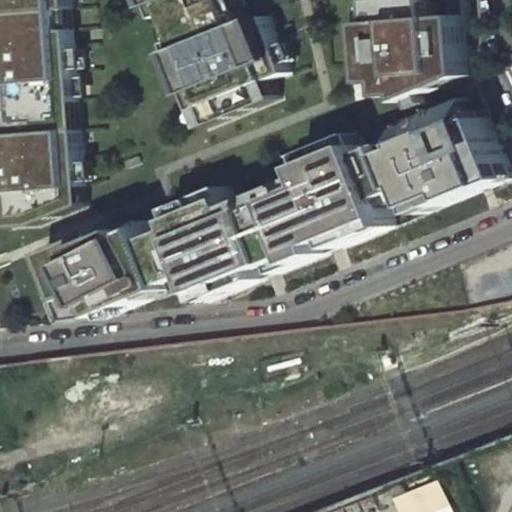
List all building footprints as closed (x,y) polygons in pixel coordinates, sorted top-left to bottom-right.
[(75,0),(0,0),(0,2),(5,2),(8,33),(0,33),(0,96),(12,95),(16,145),(0,146),(0,208),(11,207),(20,207),(22,227),(42,225),(82,209),(80,186),(89,186),(85,129),(76,129),(74,102),(83,101),(78,28),(69,29),(67,9),(76,8),(75,0)] [(157,0),(165,18),(174,14),(184,39),(175,43),(202,110),(211,106),(219,125),(275,102),(268,84),(277,80),(295,72),(272,16),(245,27),(239,13),(233,0),(157,0)] [(368,0),(376,84),(416,81),(475,76),(468,0),(368,0)] [(268,84),(275,102),(284,98),(277,80),(268,84)] [(85,129),(83,101),(74,102),(76,129),(85,129)] [(465,102),(419,121),(421,127),(410,132),(416,148),(404,153),(401,146),(397,147),(414,189),(418,187),(427,207),(445,200),(448,207),(511,180),(511,168),(491,118),(475,125),(465,102)] [(211,106),(202,110),(210,128),(219,125),(211,106)] [(362,133),(349,139),(354,150),(367,145),(362,133)] [(204,275),(215,302),(270,279),(267,271),(279,266),(282,274),(333,254),(330,245),(342,240),(345,249),(401,226),(389,199),(414,189),(397,147),(396,144),(371,154),(367,145),(354,150),(349,139),(307,156),(315,177),(319,186),(307,191),(303,182),(292,186),(296,195),(282,201),(267,207),(264,198),(252,202),(256,211),(244,216),(240,207),(232,187),(190,205),(194,216),(181,222),(185,231),(161,241),(179,284),(179,285),(204,275)] [(303,182),(307,191),(319,186),(315,177),(303,182)] [(90,206),(89,186),(80,186),(82,209),(90,206)] [(278,192),(282,201),(296,195),(292,186),(278,192)] [(278,192),(264,198),(267,207),(282,201),(278,192)] [(445,200),(427,207),(429,214),(448,207),(445,200)] [(252,202),(240,207),(244,216),(256,211),(252,202)] [(177,210),(181,222),(194,216),(190,205),(177,210)] [(12,227),(22,227),(20,207),(11,207),(12,227)] [(153,222),(133,226),(134,231),(136,237),(156,229),(153,222)] [(133,226),(116,228),(120,237),(134,231),(133,226)] [(70,253),(50,261),(76,321),(113,317),(162,297),(159,292),(179,284),(161,241),(156,229),(136,237),(134,231),(120,237),(116,228),(67,247),(70,253)] [(330,245),(333,254),(345,249),(342,240),(330,245)] [(70,253),(67,247),(48,255),(50,261),(70,253)] [(267,271),(270,279),(282,274),(279,266),(267,271)] [(181,289),(179,285),(179,284),(159,292),(162,297),(181,289)] [(406,511),(459,511),(447,481),(401,500),(406,511)]
